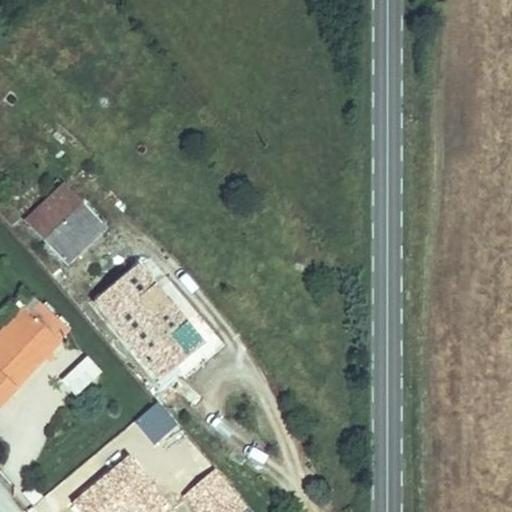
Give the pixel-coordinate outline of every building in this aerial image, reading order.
[(98,240),(110,228),(70,187),(33,225),(73,266),(84,256),(76,248),(92,232),(98,240)] [(143,271),(101,309),(165,379),(207,341),(143,271)] [(45,314),(75,343),(84,333),(52,304),(45,314)] [(19,342),(45,314),(36,305),(8,332),(19,342)] [(0,361),(0,422),(75,343),(45,314),(19,342),(0,361)] [(65,377),(78,393),(101,374),(88,358),(65,377)]
